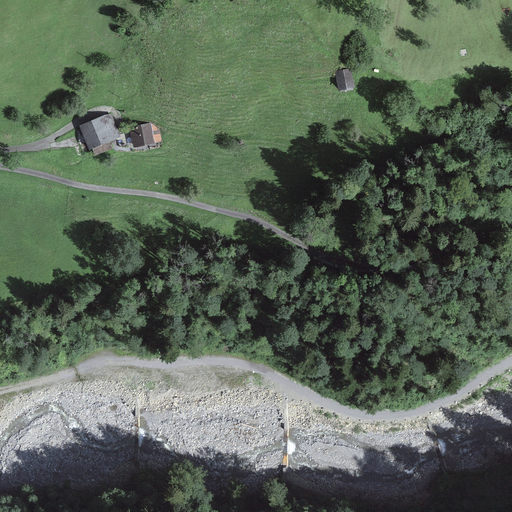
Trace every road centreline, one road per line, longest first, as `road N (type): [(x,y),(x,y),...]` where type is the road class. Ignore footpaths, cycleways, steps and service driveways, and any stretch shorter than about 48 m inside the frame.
road 1 (track): [(0,389),(116,360),(217,358),(256,367),(338,409),(390,416),(439,404),(511,362)]
road 2 (track): [(511,225),(362,264),(187,200),(0,165)]
road 3 (track): [(0,150),(38,144),(94,113),(121,112)]
